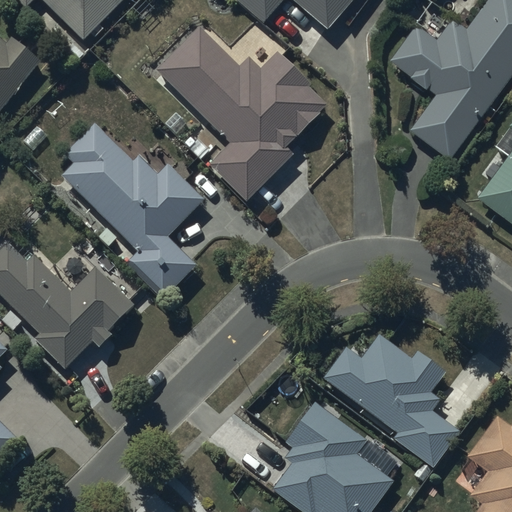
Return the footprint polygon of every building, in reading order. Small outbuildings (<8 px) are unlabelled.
[(10,0),(25,14),(38,1),(84,46),(128,0),(10,0)] [(359,0),(231,0),(266,28),(287,3),(329,37),(359,0)] [(435,102),(408,136),(450,167),(511,80),(511,0),(491,0),(467,34),(452,24),(435,47),(413,32),(387,68),(410,84),(408,86),(423,97),(425,95),(435,102)] [(202,31),(158,74),(230,149),(208,170),(245,208),(294,160),(287,153),(329,112),(278,59),(261,75),(248,63),(240,71),(202,31)] [(0,117),(40,67),(12,45),(8,50),(0,43),(0,117)] [(507,162),(476,204),(511,230),(511,124),(493,151),(507,162)] [(133,166),(94,128),(63,160),(72,169),(61,180),(138,256),(129,265),(166,301),(196,271),(166,240),(202,203),(166,168),(156,178),(139,161),(133,166)] [(135,310),(95,272),(71,297),(34,261),(27,269),(7,249),(0,256),(0,298),(42,339),(37,345),(67,375),(94,347),(102,355),(114,343),(108,337),(135,310)] [(344,353),(321,384),(396,438),(391,444),(431,473),(457,437),(430,417),(438,405),(430,399),(445,378),(415,357),(410,364),(378,341),(360,365),(344,353)] [(0,466),(18,448),(0,430),(0,374),(0,363),(8,356),(0,347),(0,466)] [(291,470),(272,495),(294,511),(373,511),(393,487),(356,460),(367,445),(312,405),(281,448),(290,455),(283,464),(291,470)] [(494,421),(463,463),(484,479),(468,501),(480,510),(479,511),(511,511),(511,431),(510,433),(494,421)]
